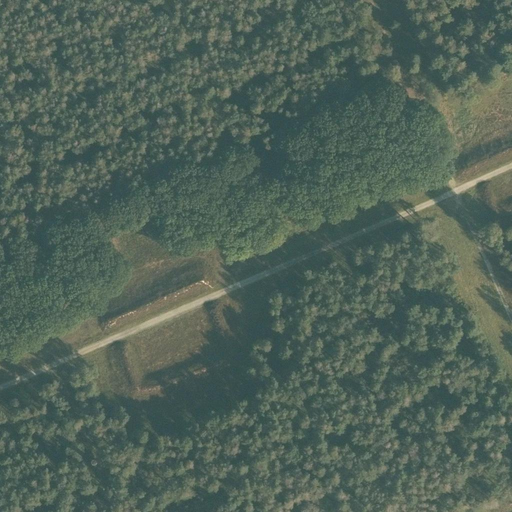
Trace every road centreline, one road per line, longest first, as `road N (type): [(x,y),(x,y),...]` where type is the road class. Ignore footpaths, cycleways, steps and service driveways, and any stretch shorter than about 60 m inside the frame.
road 1 (track): [(456,190),(52,363)]
road 2 (track): [(456,190),(371,0)]
road 3 (track): [(52,363),(116,511)]
road 4 (track): [(511,318),(456,190)]
